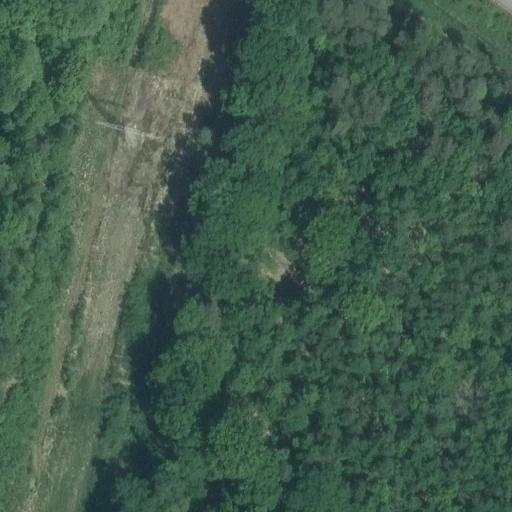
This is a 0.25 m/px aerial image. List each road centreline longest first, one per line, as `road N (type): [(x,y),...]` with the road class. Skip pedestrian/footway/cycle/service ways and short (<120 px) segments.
road 1 (track): [(287,511),(213,454),(210,403),(315,0)]
road 2 (track): [(511,82),(390,0)]
